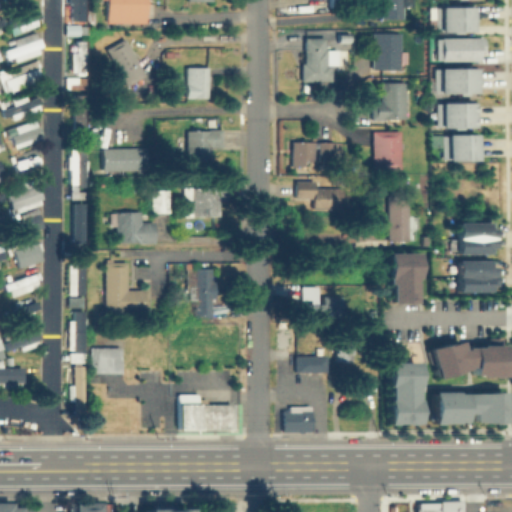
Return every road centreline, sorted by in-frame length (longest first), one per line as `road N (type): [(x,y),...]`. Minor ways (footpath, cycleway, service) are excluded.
road 1 (primary): [(93,468),(511,466)]
road 2 (residential): [(255,240),(256,468)]
road 3 (residential): [(254,22),(255,240)]
